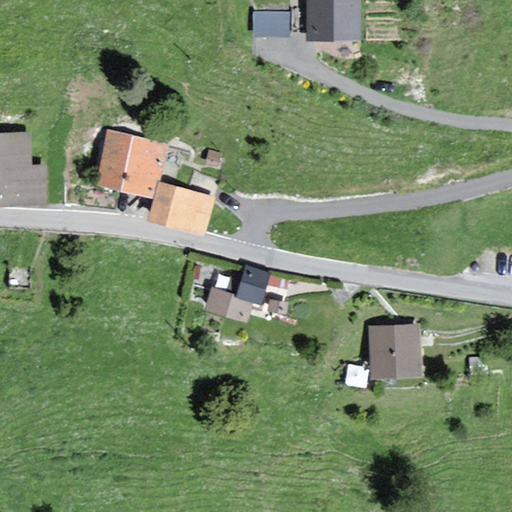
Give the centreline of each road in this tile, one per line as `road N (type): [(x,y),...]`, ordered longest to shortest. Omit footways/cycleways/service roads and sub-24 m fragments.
road 1 (residential): [(251,252),(257,221),(267,213),(453,195),(511,178)]
road 2 (tertiary): [(511,295),(251,252)]
road 3 (tertiary): [(251,252),(184,235),(0,217)]
